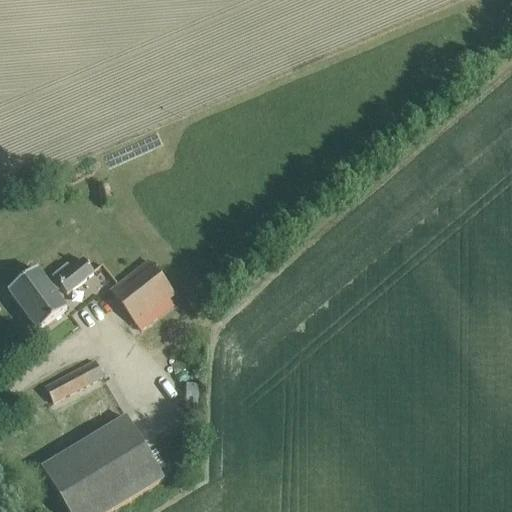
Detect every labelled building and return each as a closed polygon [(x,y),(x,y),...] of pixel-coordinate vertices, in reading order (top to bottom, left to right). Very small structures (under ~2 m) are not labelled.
[(101,210),(113,207),(109,188),(97,191),(101,210)] [(36,272),(7,294),(37,334),(66,312),(53,294),(60,289),(66,297),(93,276),(83,262),(67,275),(64,271),(52,280),(55,283),(49,288),(36,272)] [(110,293),(139,333),(159,318),(154,312),(173,297),(148,264),(110,293)] [(52,406),(102,380),(94,364),(44,391),(52,406)] [(174,381),(158,384),(161,401),(177,398),(174,381)] [(126,420),(40,472),(64,511),(112,511),(163,481),(126,420)]
